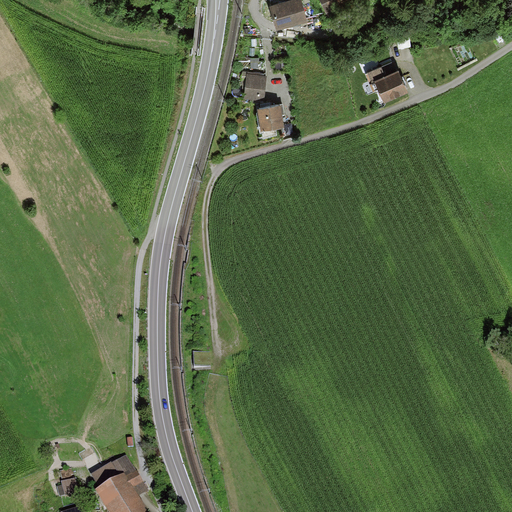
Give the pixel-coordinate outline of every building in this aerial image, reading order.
[(291,0),(270,6),(277,31),(307,23),(301,0),(291,0)] [(321,0),(328,13),(355,0),(321,0)] [(366,73),(374,90),(378,88),(385,103),(407,94),(398,71),(385,77),(380,67),(366,73)] [(264,101),(267,76),(246,74),(243,99),(264,101)] [(262,130),(284,126),(282,115),(284,114),(282,104),(258,108),(262,130)] [(211,353),(193,354),(194,367),(211,366),(211,353)] [(99,486),(95,488),(109,511),(148,511),(139,496),(149,490),(127,453),(92,474),(99,486)] [(75,477),(61,482),(67,495),(79,489),(75,477)]
